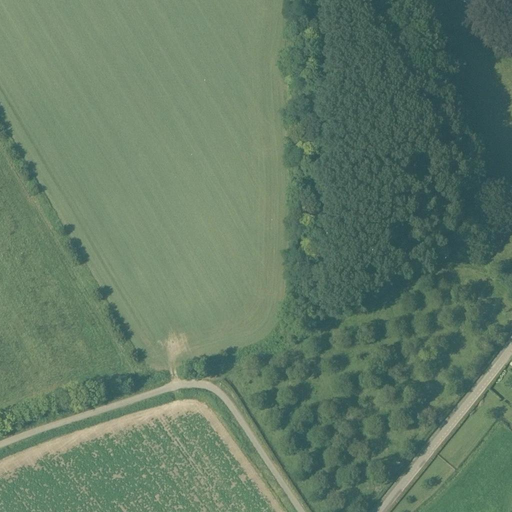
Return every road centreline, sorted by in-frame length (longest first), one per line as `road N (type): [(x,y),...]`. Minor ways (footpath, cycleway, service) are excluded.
road 1 (unclassified): [(302,511),(222,394),(202,384),(0,446)]
road 2 (unclassified): [(379,511),(511,344)]
